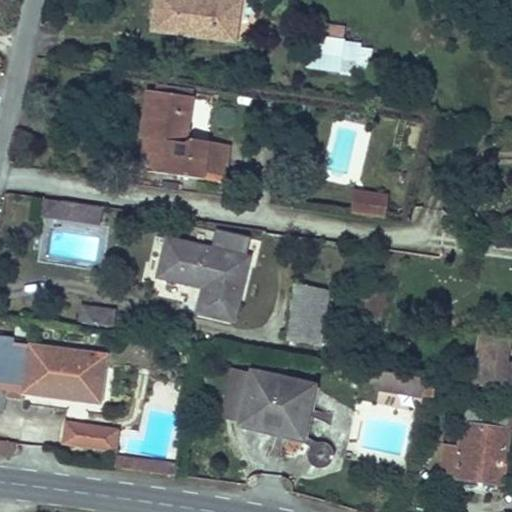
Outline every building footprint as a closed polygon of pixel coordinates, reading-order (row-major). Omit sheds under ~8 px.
[(237,0),(158,0),(154,30),(205,37),(206,32),(213,34),(212,38),(235,41),(241,0),(237,0)] [(355,74),(359,48),(360,44),(344,42),(346,28),(326,26),(324,39),(312,37),(308,67),(355,74)] [(365,75),(369,49),(359,48),(355,74),(365,75)] [(225,183),(230,145),(192,140),(187,143),(177,141),(179,133),(189,134),(195,97),(156,91),(152,115),(150,129),(154,129),(153,138),(147,137),(146,138),(142,171),(225,183)] [(152,115),(156,91),(149,91),(145,115),(152,115)] [(150,129),(152,115),(145,115),(142,138),(146,138),(147,137),(153,138),(154,129),(150,129)] [(187,143),(189,134),(179,133),(177,141),(187,143)] [(373,216),(376,195),(357,192),(354,214),(373,216)] [(385,218),(388,197),(376,195),(373,216),(385,218)] [(102,222),(104,208),(46,200),(44,214),(102,222)] [(160,276),(168,240),(158,237),(149,272),(160,276)] [(235,321),(250,259),(231,254),(233,247),(220,243),(218,251),(168,240),(160,276),(159,277),(188,284),(190,279),(206,283),(205,288),(199,313),(235,321)] [(206,283),(190,279),(188,284),(205,288),(206,283)] [(321,346),(331,291),(296,285),(287,340),(321,346)] [(112,327),(114,312),(84,308),(81,323),(112,327)] [(508,365),(511,340),(478,335),(474,360),(508,365)] [(102,389),(106,357),(12,345),(13,339),(0,337),(0,390),(9,392),(62,398),(64,385),(102,389)] [(511,390),(511,366),(508,365),(474,360),(470,384),(508,390),(511,390)] [(243,424),(254,374),(234,369),(222,419),(243,424)] [(423,399),(426,378),(380,371),(379,373),(362,371),(361,382),(380,384),(379,390),(423,399)] [(303,438),(314,388),(254,374),(243,424),(303,438)] [(433,400),(436,381),(426,378),(423,399),(433,400)] [(100,403),(102,389),(64,385),(62,398),(100,403)] [(334,456),(334,453),(333,449),(329,445),(325,444),(321,443),(318,444),(314,442),(308,439),(320,389),(314,388),(303,438),(243,424),(242,429),(306,444),(307,444),(308,445),(310,446),(310,448),(309,451),(308,456),(308,460),(310,463),(313,466),(317,468),(322,469),(327,468),(331,464),(334,461),(334,456)] [(0,414),(6,416),(9,392),(0,390),(0,414)] [(502,484),(510,431),(511,413),(468,407),(461,450),(447,448),(443,475),(502,484)] [(123,427),(66,419),(63,445),(120,452),(123,427)] [(19,445),(0,442),(0,452),(14,455),(17,449),(19,445)] [(176,476),(177,467),(115,459),(113,468),(176,476)]
